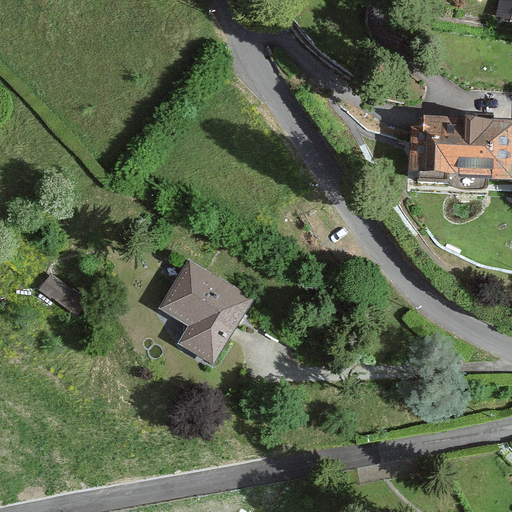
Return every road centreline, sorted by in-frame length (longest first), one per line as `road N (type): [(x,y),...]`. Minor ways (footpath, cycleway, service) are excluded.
road 1 (residential): [(511,426),(47,511)]
road 2 (unclassified): [(228,0),(277,100),(376,243),(434,307),(511,350)]
